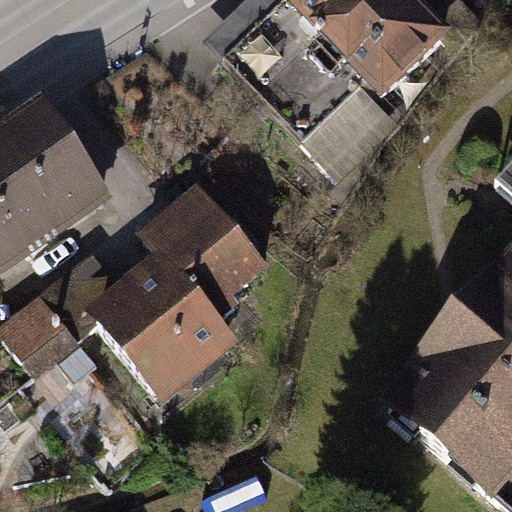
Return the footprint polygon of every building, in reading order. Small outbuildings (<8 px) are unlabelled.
[(256,0),(207,51),(305,146),(367,82),(282,0),(256,0)] [(416,0),(282,0),(367,82),(388,102),(453,36),(416,0)] [(0,278),(100,210),(39,121),(0,147),(0,278)] [(511,174),(502,188),(511,195),(511,174)] [(153,257),(79,320),(158,413),(242,342),(221,318),(274,273),(201,186),(138,239),(153,257)] [(511,257),(376,418),(487,511),(498,511),(511,495),(511,257)] [(0,340),(42,392),(88,354),(44,301),(0,336),(0,340)]
